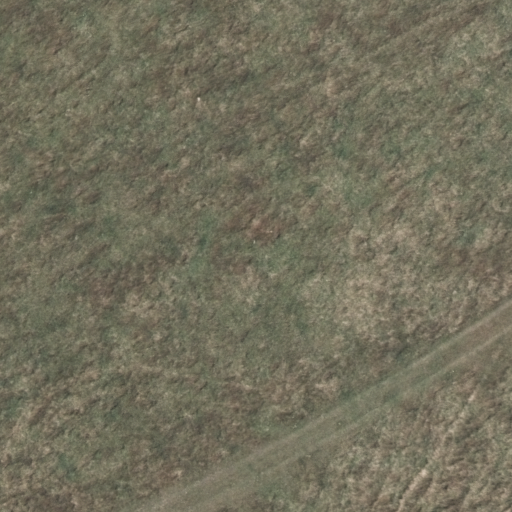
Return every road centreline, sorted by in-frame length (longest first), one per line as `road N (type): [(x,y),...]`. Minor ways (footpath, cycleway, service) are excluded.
road 1 (track): [(511,310),(371,410),(184,463),(0,495)]
road 2 (track): [(463,0),(306,106),(0,261)]
